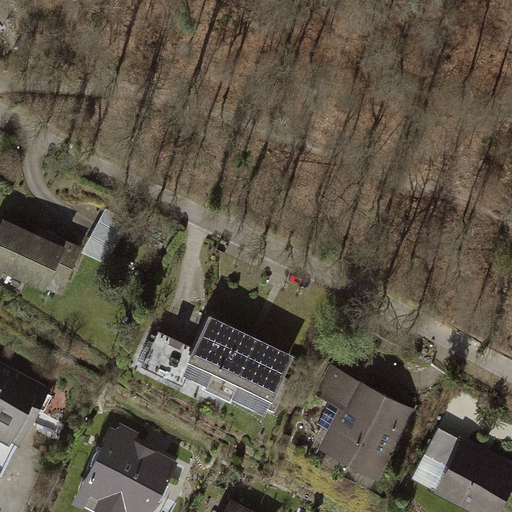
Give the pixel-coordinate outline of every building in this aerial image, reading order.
[(130,221),(107,208),(81,252),(105,265),(130,221)] [(33,232),(3,217),(0,222),(0,275),(2,272),(43,291),(45,286),(64,246),(49,239),(33,232)] [(36,225),(33,232),(49,239),(64,246),(45,286),(59,293),(82,246),(36,225)] [(293,352),(210,313),(181,373),(202,383),(199,388),(230,403),(232,399),(264,414),(293,352)] [(386,392),(336,365),(318,396),(338,407),(316,445),(380,480),(416,409),(386,392)] [(0,439),(7,443),(11,436),(18,439),(45,391),(0,366),(0,439)] [(151,511),(178,462),(111,427),(74,497),(103,511),(151,511)] [(457,438),(439,429),(412,478),(431,488),(430,490),(470,511),(496,511),(511,484),(511,462),(487,449),(459,434),(457,438)] [(267,511),(238,497),(230,511),(267,511)]
